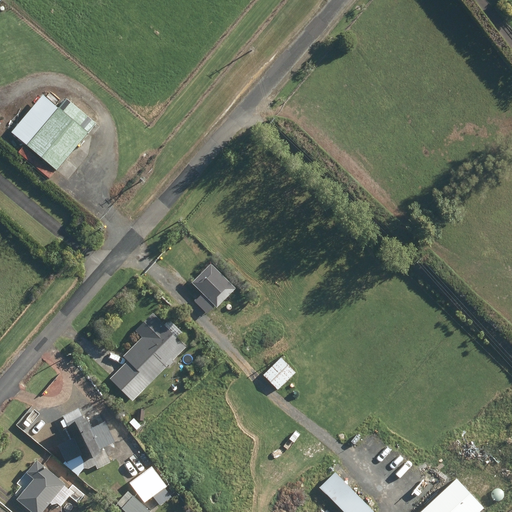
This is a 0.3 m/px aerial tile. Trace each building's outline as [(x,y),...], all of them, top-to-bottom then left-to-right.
[(11,134),(56,172),(95,124),(59,95),(51,104),(42,97),(11,134)] [(65,180),(60,187),(79,203),(84,196),(65,180)] [(191,282),(216,307),(235,287),(210,263),(191,282)] [(109,379),(132,401),(167,365),(168,366),(173,361),(172,359),(186,346),(178,339),(183,333),(169,319),(163,325),(151,313),(135,330),(141,336),(123,356),(127,360),(109,379)] [(238,321),(232,327),(248,343),(254,336),(238,321)] [(263,375),(277,390),(296,372),(281,357),(263,375)] [(57,444),(65,461),(81,454),(83,459),(101,451),(99,448),(114,441),(105,422),(91,428),(85,416),(83,418),(78,407),(62,415),(67,425),(67,424),(73,437),(57,444)] [(16,499),(31,511),(40,511),(49,502),(51,504),(57,503),(60,505),(71,491),(63,485),(65,483),(36,459),(25,472),(33,478),(16,499)] [(152,496),(160,505),(173,495),(151,466),(129,483),(144,503),(152,496)] [(319,487),(343,511),(372,511),(373,511),(334,472),(319,487)] [(419,511),(479,511),(484,508),(456,478),(419,511)] [(115,504),(124,511),(149,511),(150,511),(128,491),(115,504)]
